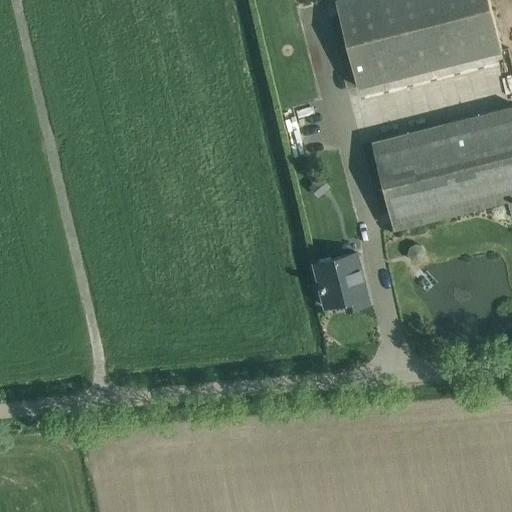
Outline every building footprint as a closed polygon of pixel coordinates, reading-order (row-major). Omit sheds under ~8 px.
[(502,50),(497,31),(489,0),(335,0),(353,67),(358,87),(502,50)] [(442,104),(447,121),(472,113),(466,96),(442,104)] [(511,106),(372,142),(394,229),(508,200),(511,216),(511,106)] [(320,175),(309,184),(318,195),(329,185),(320,175)] [(409,247),(407,254),(411,260),(418,262),(424,258),(425,251),(422,245),(415,243),(409,247)] [(356,299),(358,306),(369,303),(356,252),(315,263),(326,307),(356,299)]
